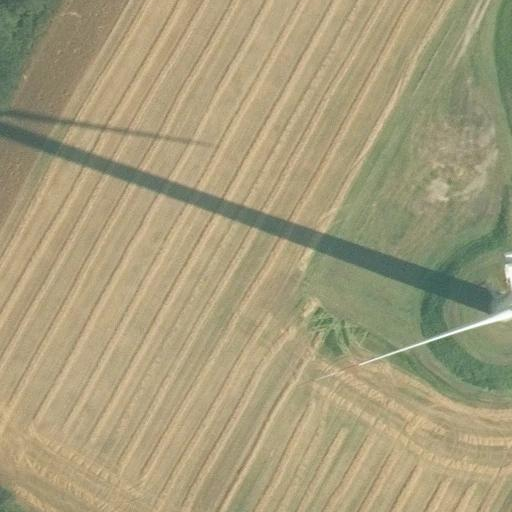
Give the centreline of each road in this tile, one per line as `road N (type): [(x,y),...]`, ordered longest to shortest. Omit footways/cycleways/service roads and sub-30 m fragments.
road 1 (track): [(485,0),(385,209),(381,236),(401,252)]
road 2 (unknown): [(308,339),(203,511)]
